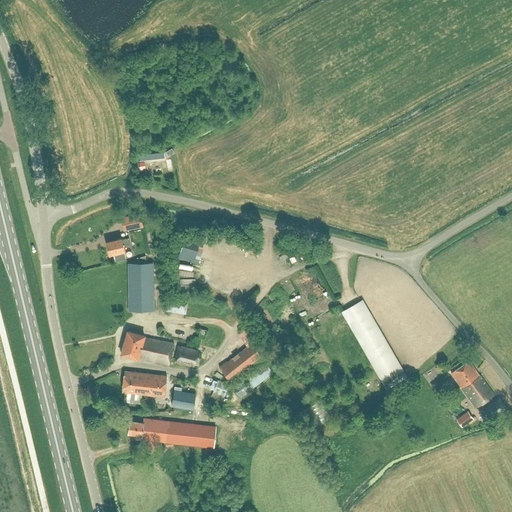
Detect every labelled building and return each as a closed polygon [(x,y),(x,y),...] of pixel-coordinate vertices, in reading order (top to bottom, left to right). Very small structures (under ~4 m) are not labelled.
[(144,130),(152,127),(150,121),(142,124),(144,130)] [(168,172),(173,171),(171,159),(165,160),(168,172)] [(127,217),(123,218),(125,227),(142,223),(139,211),(127,214),(127,217)] [(106,241),(109,254),(113,253),(115,260),(126,258),(123,246),(130,244),(128,237),(121,239),(121,238),(106,241)] [(129,311),(153,310),(152,263),(128,263),(129,311)] [(191,289),(201,293),(208,276),(197,272),(191,289)] [(294,279),(284,286),(291,297),(302,290),(294,279)] [(292,302),(295,309),(307,303),(303,296),(292,302)] [(341,311),(386,388),(407,376),(362,299),(341,311)] [(185,316),(186,304),(167,302),(166,314),(185,316)] [(264,327),(269,324),(263,312),(258,314),(264,327)] [(124,343),(148,349),(171,354),(173,343),(144,336),(127,331),(124,343)] [(148,349),(124,343),(120,354),(137,359),(138,357),(153,360),(169,363),(171,354),(148,349)] [(251,343),(227,362),(237,374),(261,355),(251,343)] [(194,367),(198,350),(178,345),(173,362),(194,367)] [(306,356),(315,378),(326,374),(317,352),(306,356)] [(469,360),(451,372),(475,407),(493,395),(469,360)] [(434,368),(422,376),(427,385),(440,376),(434,368)] [(122,391),(154,395),(164,396),(166,375),(124,370),(122,391)] [(241,396),(253,387),(245,376),(233,385),(241,396)] [(217,379),(214,387),(211,396),(222,401),(225,392),(228,383),(217,379)] [(181,387),(175,386),(172,405),(193,408),(195,392),(181,390),(181,387)] [(499,398),(489,405),(490,406),(483,411),(488,419),(505,408),(499,398)] [(472,417),(467,411),(456,419),(462,427),(469,422),(470,423),(476,419),(474,416),(472,417)] [(321,423),(326,416),(320,412),(315,419),(321,423)] [(141,438),(168,442),(195,446),(213,447),(215,425),(197,424),(171,421),(171,422),(144,418),(144,422),(129,420),(128,432),(142,434),(141,438)] [(206,465),(210,471),(222,464),(218,457),(206,465)] [(183,464),(186,472),(197,467),(194,459),(183,464)]
